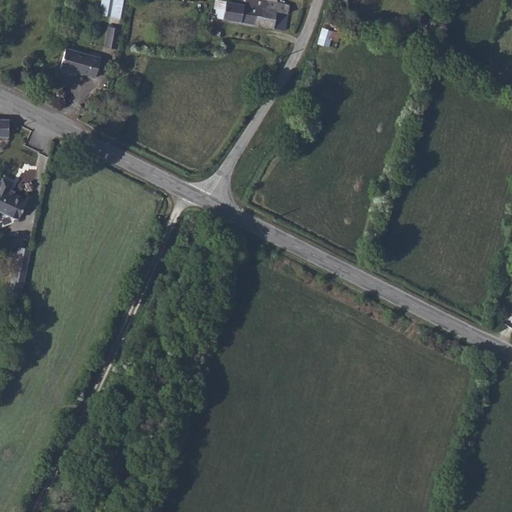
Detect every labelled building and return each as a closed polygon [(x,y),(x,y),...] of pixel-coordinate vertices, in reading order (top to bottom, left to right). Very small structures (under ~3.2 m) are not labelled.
[(124,17),(126,0),(101,0),(100,13),(124,17)] [(277,3),(265,0),(238,0),(238,3),(226,1),(219,0),(215,0),(212,17),(239,22),(285,30),(289,6),(277,3)] [(117,48),(120,29),(108,27),(105,46),(117,48)] [(318,44),(329,47),(331,40),(338,42),(340,33),(323,28),(318,44)] [(101,58),(66,48),(60,68),(95,78),(101,58)] [(9,119),(0,119),(0,136),(9,137),(9,119)] [(13,182),(2,178),(0,182),(0,210),(18,219),(27,200),(9,191),(13,182)] [(27,281),(31,247),(16,245),(13,279),(27,281)]
